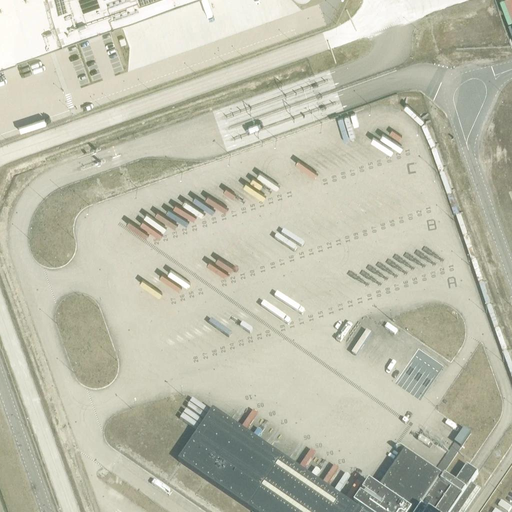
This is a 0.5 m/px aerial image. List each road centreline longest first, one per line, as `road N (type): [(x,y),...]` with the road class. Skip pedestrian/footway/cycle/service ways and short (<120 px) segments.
road 1 (unknown): [(0,109),(315,12),(332,0)]
road 2 (unclassified): [(511,277),(466,146)]
road 3 (unclassified): [(0,381),(46,511)]
road 4 (unclassified): [(466,146),(489,80),(467,76),(448,97)]
